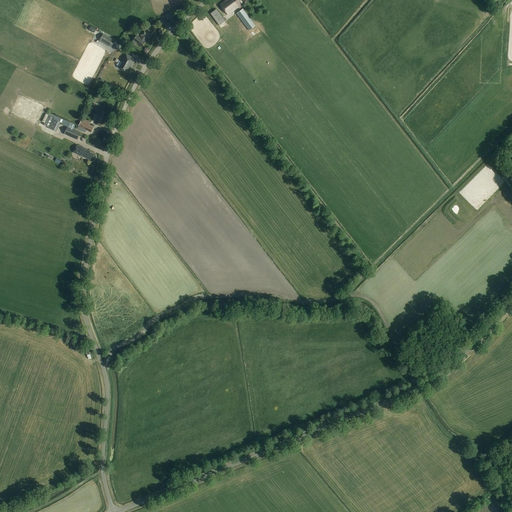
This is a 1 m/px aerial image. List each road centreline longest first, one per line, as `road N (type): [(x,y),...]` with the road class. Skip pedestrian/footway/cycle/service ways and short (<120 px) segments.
road 1 (unclassified): [(112,511),(102,472),(107,385),(82,281),(124,107),(166,37),(209,0)]
road 2 (unclassified): [(119,511),(415,390),(511,304)]
